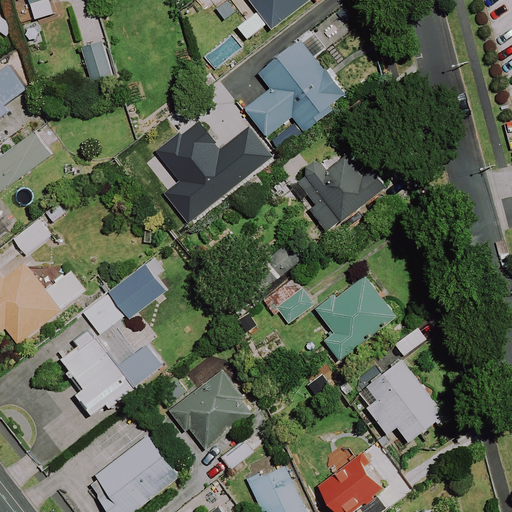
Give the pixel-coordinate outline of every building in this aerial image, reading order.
[(313,0),(249,0),(273,31),(313,0)] [(329,50),(315,32),(261,76),(273,90),(246,111),(269,139),(294,119),(306,134),(324,120),(321,117),(346,96),(317,60),(329,50)] [(112,77),(103,46),(82,52),(92,83),(112,77)] [(28,92),(10,67),(0,74),(0,120),(9,114),(5,108),(28,92)] [(383,118),(370,97),(343,114),(357,135),(383,118)] [(0,195),(53,157),(36,134),(0,161),(0,195)] [(377,199),(349,158),(328,172),(324,168),(301,184),(315,206),(310,209),(326,233),(377,199)] [(53,237),(40,221),(14,241),(27,257),(53,237)] [(304,263),(294,244),(271,257),(281,276),(304,263)] [(0,333),(1,334),(7,329),(20,345),(87,292),(72,272),(47,291),(26,264),(5,280),(0,273),(0,333)] [(159,299),(138,272),(108,295),(129,322),(159,299)] [(398,318),(368,277),(319,312),(335,334),(325,341),(339,360),(398,318)] [(315,308),(295,279),(264,301),(284,330),(315,308)] [(113,410),(136,394),(93,333),(64,353),(87,385),(81,389),(98,413),(110,405),(113,410)] [(446,417),(402,360),(357,395),(389,436),(399,428),(411,443),(446,417)] [(242,395),(224,372),(172,412),(187,433),(191,430),(208,451),(252,417),(238,398),(242,395)] [(156,392),(167,406),(188,388),(176,375),(156,392)] [(136,511),(181,476),(150,437),(89,485),(110,511),(136,511)] [(351,511),(386,486),(363,454),(320,487),(338,511),(351,511)] [(308,511),(286,468),(252,485),(265,511),(308,511)] [(237,511),(232,503),(219,511),(237,511)]
